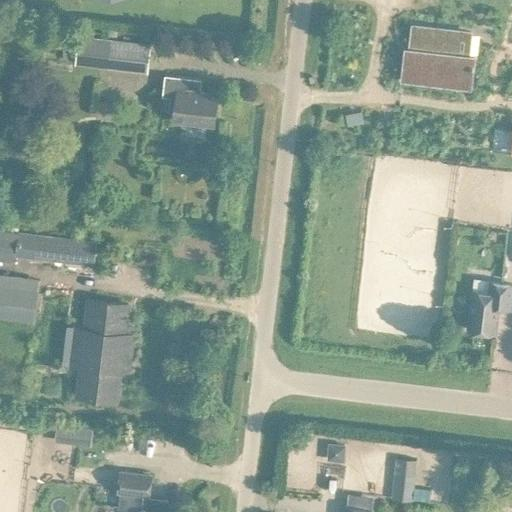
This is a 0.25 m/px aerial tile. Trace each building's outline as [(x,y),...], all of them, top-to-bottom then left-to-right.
[(89,0),(94,6),(111,12),(128,8),(135,0),(89,0)] [(462,63),(465,40),(415,35),(412,58),(410,58),(410,66),(407,66),(404,90),(449,95),(449,87),(473,90),(476,65),(462,63)] [(153,54),(113,49),(81,46),(78,70),(150,78),(153,54)] [(176,129),(216,134),(220,104),(203,102),(201,98),(202,88),(167,84),(164,105),(172,106),(171,114),(174,118),(178,118),(176,129)] [(362,122),(349,124),(351,134),(364,132),(362,122)] [(511,140),(498,139),(495,159),(511,160),(511,140)] [(0,239),(0,263),(19,265),(19,263),(21,242),(0,239)] [(19,263),(96,273),(99,251),(21,242),(19,263)] [(501,317),(511,318),(511,293),(492,291),(491,301),(475,299),(470,339),(498,342),(501,317)] [(0,296),(0,324),(35,329),(39,301),(0,296)] [(80,404),(119,409),(130,314),(91,309),(80,404)] [(94,453),(95,439),(83,438),(82,452),(94,453)] [(399,467),(394,508),(414,510),(417,485),(415,485),(416,469),(399,467)] [(149,511),(150,505),(152,505),(154,485),(122,481),(120,501),(122,501),(120,511),(149,511)]
